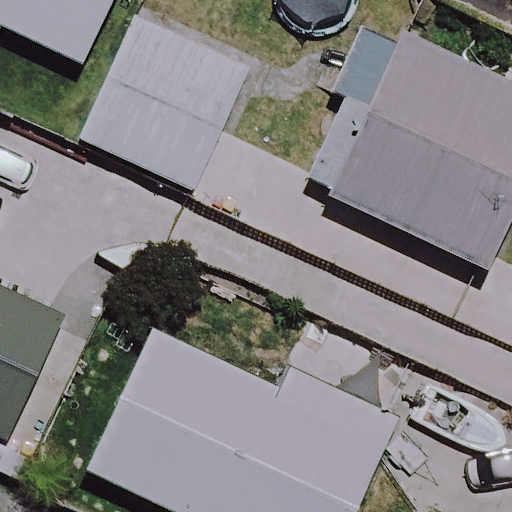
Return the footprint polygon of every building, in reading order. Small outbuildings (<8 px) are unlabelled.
[(113,0),(0,0),(0,30),(79,69),(113,0)] [(256,68),(141,11),(78,138),(194,195),(256,68)] [(511,89),(393,34),(318,194),(483,272),(511,211),(511,89)] [(0,441),(5,444),(60,325),(0,296),(0,441)] [(274,392),(150,334),(86,473),(169,511),(349,511),(391,422),(283,372),(274,392)]
